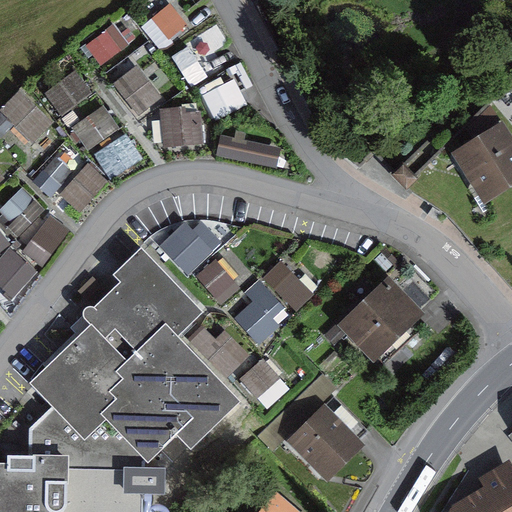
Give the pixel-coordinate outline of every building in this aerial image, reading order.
[(511,179),(511,148),(499,128),(457,154),(484,197),(511,179)] [(433,152),(420,138),(407,149),(421,164),(433,152)] [(0,511),(69,511),(70,473),(148,475),(149,466),(179,436),(195,451),(243,404),(180,340),(207,314),(145,251),(117,278),(123,285),(97,310),(94,309),(90,311),(88,314),(87,318),(97,329),(31,386),(55,414),(35,432),(34,458),(12,457),(12,465),(0,464),(0,511)] [(372,357),(424,308),(389,270),(336,320),(372,357)] [(365,439),(324,399),(288,435),(328,475),(365,439)] [(511,511),(511,445),(511,444),(471,466),(479,480),(451,496),(441,511),(511,511)] [(301,511),(268,487),(248,511),(301,511)]
